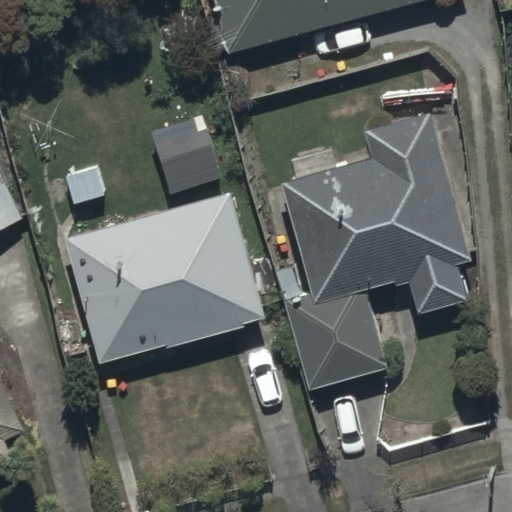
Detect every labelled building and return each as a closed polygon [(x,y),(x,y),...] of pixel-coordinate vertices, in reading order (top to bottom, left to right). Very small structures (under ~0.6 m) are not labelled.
[(212,0),(227,57),(459,0),(212,0)] [(370,157),(284,182),(320,305),(291,313),(316,397),(391,375),(368,297),(413,283),(424,319),(474,304),(464,270),(477,267),(432,114),(364,134),(370,157)] [(163,164),(173,197),(225,180),(214,148),(163,164)] [(0,167),(0,236),(27,224),(0,167)] [(236,198),(66,240),(97,367),(267,325),(236,198)] [(0,469),(15,462),(8,447),(27,437),(0,379),(0,469)]
